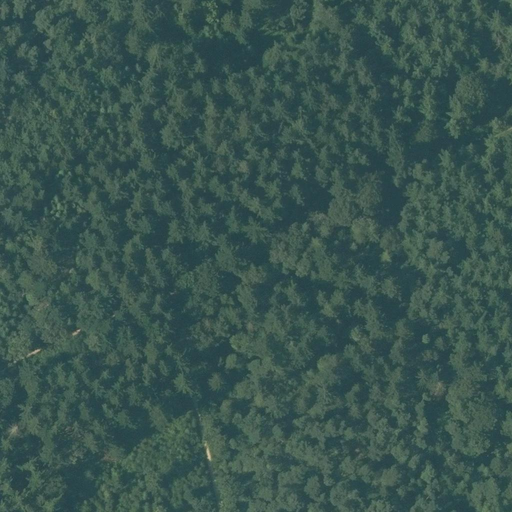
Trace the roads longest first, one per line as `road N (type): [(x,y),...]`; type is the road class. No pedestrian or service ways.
road 1 (track): [(221,511),(180,284),(106,0)]
road 2 (track): [(511,136),(180,284)]
